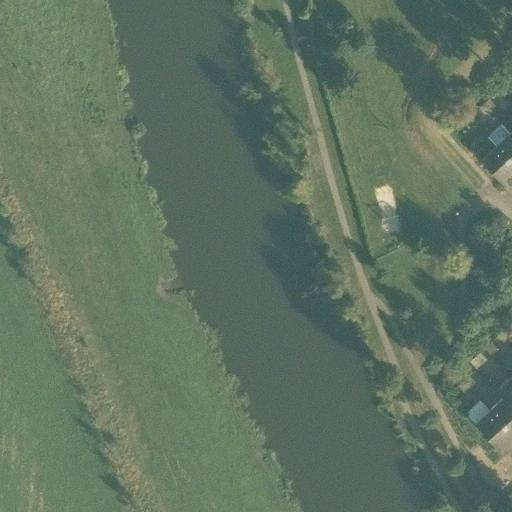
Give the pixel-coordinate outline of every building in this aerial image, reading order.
[(489,99),(483,104),(489,111),(495,105),(489,99)] [(489,111),(483,104),(478,109),(484,116),(489,111)] [(511,164),(511,135),(510,134),(496,147),(511,164)] [(511,183),(511,164),(496,147),(488,155),(482,148),(475,154),(507,188),(511,183)] [(506,324),(511,319),(505,313),(500,318),(506,324)] [(485,348),(491,355),(497,349),(491,343),(485,348)] [(486,360),(491,355),(485,348),(480,353),(470,362),(477,369),(486,360)] [(469,387),(474,382),(468,376),(463,381),(469,387)] [(511,405),(511,376),(497,390),(503,398),(504,397),(511,405)] [(463,393),(469,387),(463,381),(457,386),(463,393)] [(511,405),(504,397),(503,398),(490,410),(511,433),(511,405)] [(501,452),(511,441),(511,433),(490,410),(475,424),(501,452)]
